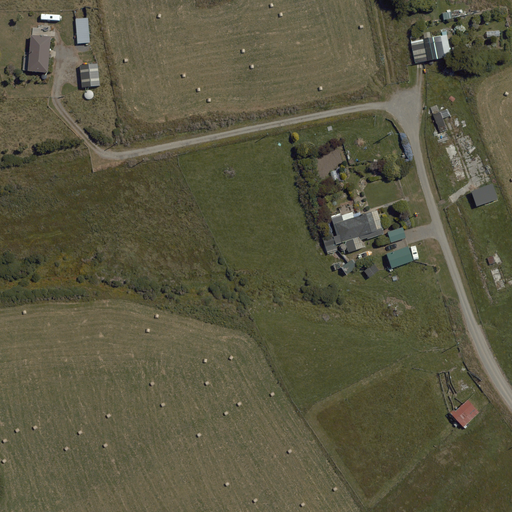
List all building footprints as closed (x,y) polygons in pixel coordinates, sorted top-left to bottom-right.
[(86,17),(74,18),(77,42),(88,41),(86,17)] [(31,35),(28,35),(28,52),(22,52),(22,69),(49,69),(49,58),(52,58),(52,48),(48,48),(48,36),(53,36),(54,31),(51,31),(51,25),(37,25),(37,27),(31,27),(31,35)] [(432,34),(432,31),(424,31),(425,38),(409,40),(411,58),(429,55),(429,58),(450,55),(446,29),(439,30),(439,33),(432,34)] [(97,62),(87,63),(89,84),(99,83),(97,62)] [(446,107),(431,113),(438,133),(453,127),(446,107)] [(455,134),(441,138),(456,180),(469,176),(455,134)] [(488,182),(469,188),(474,204),(493,197),(488,182)] [(330,216),(317,221),(326,248),(345,242),(347,248),(361,243),(358,234),(381,227),(376,209),(370,211),(368,207),(354,211),(352,206),(330,214),(330,216)] [(400,225),(386,231),(390,241),(404,236),(400,225)] [(418,264),(425,262),(419,243),(393,252),(396,259),(409,255),(412,261),(416,260),(418,264)] [(338,258),(330,264),(334,270),(339,265),(345,273),(355,265),(350,258),(343,263),(338,258)] [(371,263),(362,269),(367,275),(376,269),(371,263)] [(451,405),(447,409),(464,428),(468,425),(465,422),(478,411),(466,397),(454,408),(451,405)]
